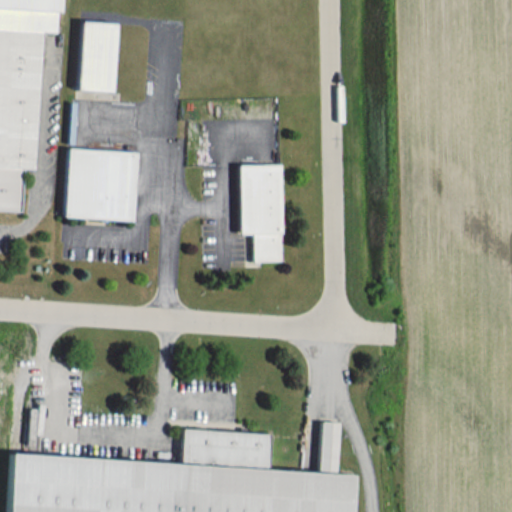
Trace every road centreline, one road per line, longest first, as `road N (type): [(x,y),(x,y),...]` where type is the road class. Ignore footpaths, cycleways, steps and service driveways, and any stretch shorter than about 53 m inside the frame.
road 1 (residential): [(0,308),(335,329)]
road 2 (residential): [(331,0),(335,329)]
